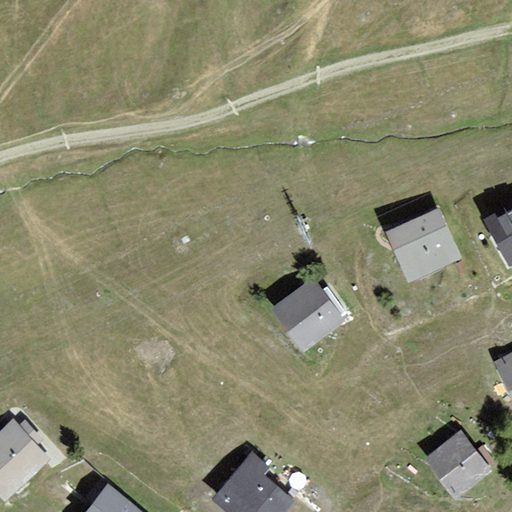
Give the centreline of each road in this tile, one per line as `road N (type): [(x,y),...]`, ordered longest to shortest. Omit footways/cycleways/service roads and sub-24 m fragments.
road 1 (track): [(155,127),(353,62),(511,28)]
road 2 (track): [(0,157),(155,127)]
